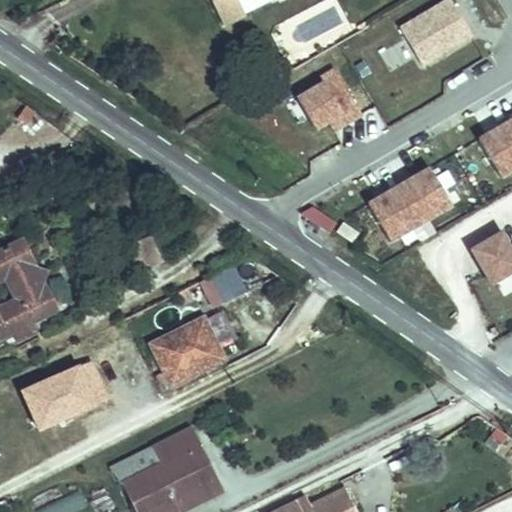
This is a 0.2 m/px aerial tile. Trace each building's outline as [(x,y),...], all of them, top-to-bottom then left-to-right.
[(210,0),(223,25),(244,15),(237,0),(210,0)] [(273,0),(237,0),(244,15),(273,0)] [(421,67),(471,38),(448,1),(399,30),(421,67)] [(293,71),(285,56),(265,68),(273,82),(293,71)] [(362,115),(335,70),(320,79),(323,84),(297,100),(315,131),(329,123),(336,119),(341,128),(362,115)] [(341,128),(336,119),(329,123),(334,132),(341,128)] [(511,171),(511,126),(510,123),(479,141),(501,178),(511,171)] [(388,184),(406,177),(401,162),(383,168),(388,184)] [(452,207),(430,169),(399,187),(421,225),(452,207)] [(421,225),(399,187),(368,205),(390,243),(421,225)] [(330,234),(336,224),(312,207),(300,214),(330,234)] [(353,242),(359,233),(343,223),(337,232),(353,242)] [(511,249),(511,250),(501,233),(471,251),(491,285),(511,272),(511,249)] [(162,258),(152,237),(128,249),(138,270),(162,258)] [(19,341),(36,332),(32,323),(57,311),(44,284),(39,287),(30,270),(35,267),(22,240),(0,251),(0,339),(14,332),(19,341)] [(267,282),(278,277),(252,257),(214,276),(226,303),(267,282)] [(44,284),(49,271),(35,267),(30,270),(39,287),(44,284)] [(226,303),(214,276),(204,281),(217,308),(226,303)] [(300,291),(278,277),(267,282),(292,300),(294,300),(300,291)] [(191,295),(188,289),(179,294),(182,300),(191,295)] [(234,341),(221,313),(205,321),(219,348),(234,341)] [(171,387),(225,360),(219,348),(205,321),(204,318),(150,345),(164,373),(157,376),(163,387),(169,384),(171,387)] [(49,402),(143,356),(133,333),(38,380),(44,391),(49,402)] [(44,391),(38,380),(22,388),(27,399),(44,391)] [(21,415),(13,399),(0,405),(0,414),(5,424),(21,415)] [(180,511),(212,496),(199,470),(210,465),(191,428),(152,447),(161,465),(122,485),(135,511),(180,511)] [(122,485),(161,465),(152,447),(110,468),(122,485)] [(223,491),(210,465),(199,470),(212,496),(223,491)] [(79,488),(34,507),(36,511),(67,511),(86,504),(79,488)] [(356,511),(345,490),(311,508),(302,511),(297,503),(278,511),(356,511)] [(311,508),(306,499),(297,503),(302,511),(311,508)]
